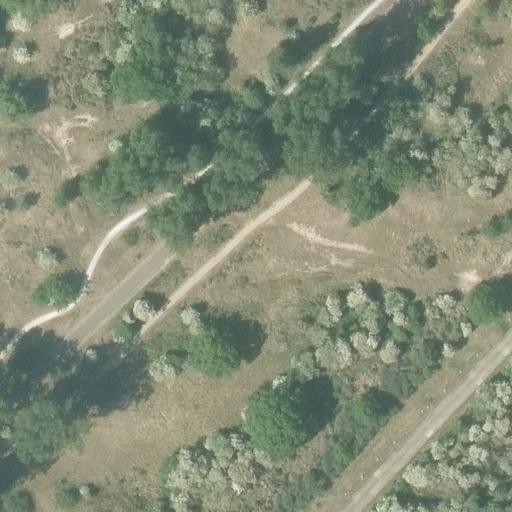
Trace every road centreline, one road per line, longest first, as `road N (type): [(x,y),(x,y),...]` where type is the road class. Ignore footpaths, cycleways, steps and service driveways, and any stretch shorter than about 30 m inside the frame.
road 1 (unknown): [(0,459),(257,222),(308,185),(463,0)]
road 2 (track): [(215,204),(449,283),(511,254)]
road 3 (track): [(352,511),(511,341)]
